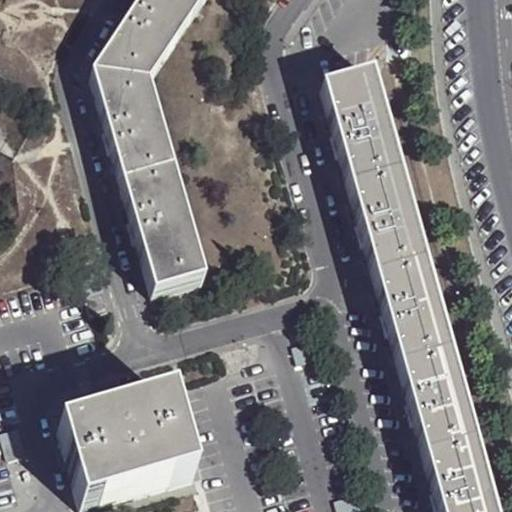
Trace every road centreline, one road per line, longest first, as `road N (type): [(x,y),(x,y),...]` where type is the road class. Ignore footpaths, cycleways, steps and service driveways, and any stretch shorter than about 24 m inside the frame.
road 1 (residential): [(141,358),(66,83),(117,0)]
road 2 (residential): [(338,299),(266,44),(296,0)]
road 3 (residential): [(60,511),(35,412),(39,394),(141,358)]
road 4 (residential): [(385,511),(343,361),(338,299)]
road 5 (residential): [(478,0),(491,136),(511,210)]
road 6 (residential): [(141,358),(338,299)]
